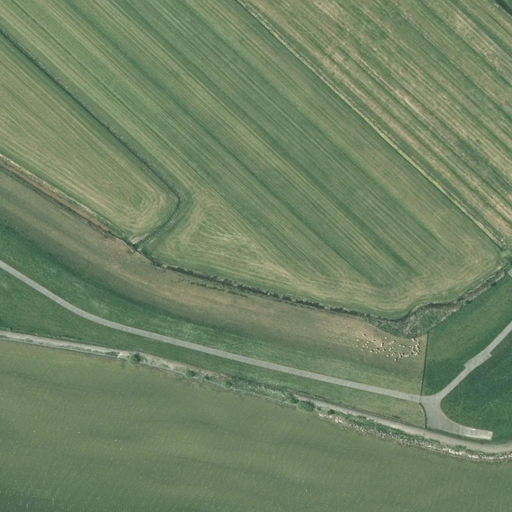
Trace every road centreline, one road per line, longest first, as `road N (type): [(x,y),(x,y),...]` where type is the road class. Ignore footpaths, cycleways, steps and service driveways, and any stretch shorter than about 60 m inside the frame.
road 1 (track): [(0,263),(102,321),(430,401)]
road 2 (unclassified): [(490,436),(436,422),(430,401),(511,324)]
